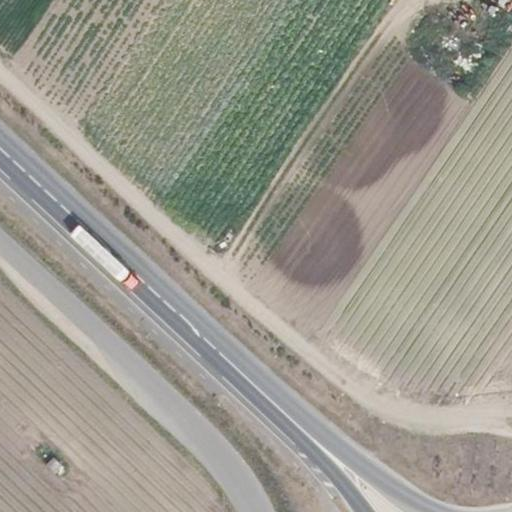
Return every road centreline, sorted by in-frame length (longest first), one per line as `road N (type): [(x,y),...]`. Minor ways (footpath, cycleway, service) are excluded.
road 1 (track): [(511,421),(396,418),(353,393),(0,78)]
road 2 (secondary): [(252,383),(0,149)]
road 3 (secondary): [(414,511),(382,495),(252,383)]
road 4 (secondary): [(252,383),(360,511)]
